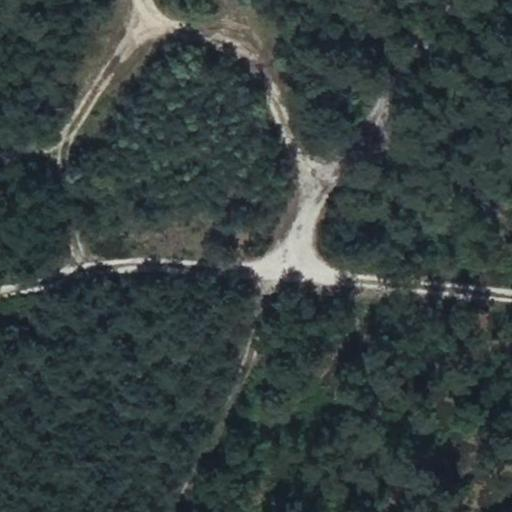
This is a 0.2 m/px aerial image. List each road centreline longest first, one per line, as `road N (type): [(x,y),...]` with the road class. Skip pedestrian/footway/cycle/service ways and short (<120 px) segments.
road 1 (track): [(428,0),(287,261),(165,511)]
road 2 (track): [(0,294),(287,261),(511,291)]
road 3 (track): [(287,261),(310,162),(237,61),(127,0)]
road 4 (track): [(83,285),(82,96),(126,6)]
